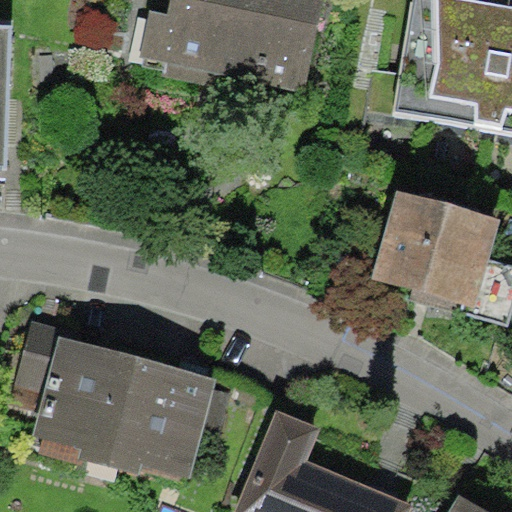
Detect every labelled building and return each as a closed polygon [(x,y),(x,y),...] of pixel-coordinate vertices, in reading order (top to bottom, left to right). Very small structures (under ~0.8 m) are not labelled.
[(327,2),(318,0),(165,0),(162,18),(148,15),(138,64),(308,97),(327,2)] [(511,0),(414,0),(391,118),(511,141),(511,0)] [(12,40),(0,39),(0,180),(5,181),(12,40)] [(490,223),(396,196),(369,289),(509,329),(511,317),(511,279),(476,269),(490,223)] [(228,392),(30,334),(17,377),(42,385),(26,440),(181,485),(193,442),(217,434),(228,392)] [(316,436),(277,419),(234,511),(410,511),(303,465),(316,436)] [(472,511),(455,502),(448,511),(472,511)]
